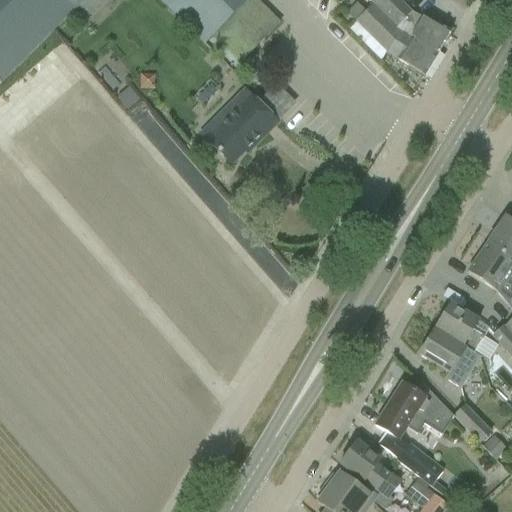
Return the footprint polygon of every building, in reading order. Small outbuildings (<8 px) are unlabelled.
[(0,0),(0,84),(1,85),(53,32),(74,11),(62,0),(0,0)] [(62,0),(74,11),(77,14),(90,0),(62,0)] [(247,0),(156,0),(202,46),(210,38),(236,66),(277,28),(250,0),(248,0),(247,0)] [(320,0),(334,15),(342,8),(335,0),(320,0)] [(385,55),(423,79),(448,38),(410,15),(396,0),(365,0),(372,7),(364,13),(356,5),(345,16),(385,55)] [(153,77),(139,77),(138,92),(154,92),(153,77)] [(221,126),(204,143),(230,168),(261,138),(263,140),(277,125),(244,92),(229,106),(216,120),(221,126)] [(511,226),(503,220),(488,243),(511,260),(511,226)] [(511,260),(488,243),(466,275),(494,293),(511,314),(511,318),(502,328),(511,338),(511,260)] [(434,330),(474,355),(489,331),(466,317),(449,306),(434,330)] [(500,329),(490,339),(511,361),(511,360),(511,338),(502,328),(500,329)] [(474,355),(434,330),(418,357),(447,375),(444,381),(459,391),(478,359),(474,356),(474,355)] [(400,386),(373,428),(385,435),(377,448),(396,462),(395,463),(420,482),(430,490),(434,483),(443,472),(408,446),(406,449),(399,443),(406,431),(416,436),(422,426),(429,430),(442,409),(419,385),(414,393),(411,392),(411,393),(400,386)] [(478,447),(490,435),(464,407),(451,420),(478,447)] [(494,439),(483,448),(493,460),(504,450),(494,439)] [(378,463),(371,457),(355,445),(338,467),(354,479),(362,485),(364,482),(380,494),(373,504),(383,511),(384,511),(392,502),(388,499),(398,485),(374,468),(378,463)] [(325,511),(324,511),(365,511),(375,499),(359,487),(356,490),(337,476),(316,505),(325,511)] [(421,511),(423,511),(433,500),(414,486),(404,499),(421,511)] [(423,511),(448,511),(447,511),(433,500),(423,511)]
